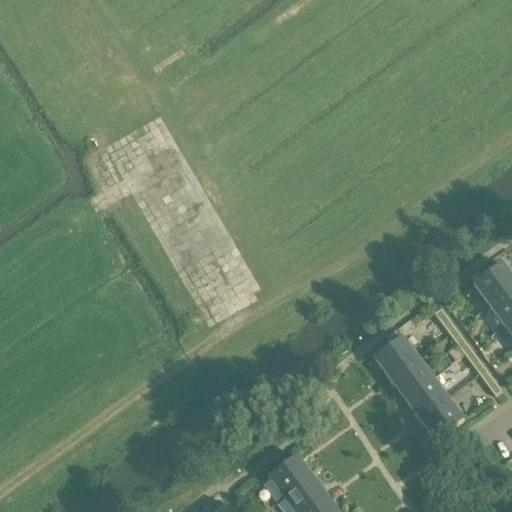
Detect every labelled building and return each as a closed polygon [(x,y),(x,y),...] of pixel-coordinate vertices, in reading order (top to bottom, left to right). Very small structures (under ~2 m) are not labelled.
[(117,125),(133,115),(118,90),(101,100),(117,125)] [(0,185),(40,162),(0,93),(0,185)] [(151,158),(168,146),(157,130),(145,138),(135,124),(122,132),(133,147),(140,143),(151,158)] [(113,147),(89,160),(96,172),(120,159),(113,147)] [(100,183),(129,171),(125,160),(95,173),(100,183)] [(111,192),(130,181),(125,173),(106,183),(111,192)] [(474,287),(489,308),(511,290),(511,277),(503,266),(474,287)] [(511,290),(489,308),(504,328),(511,322),(511,290)] [(208,318),(228,306),(223,299),(204,310),(208,318)] [(304,302),(271,324),(267,318),(250,330),(261,346),(311,312),(304,302)] [(434,316),(449,337),(457,332),(441,311),(434,316)] [(397,332),(385,340),(391,348),(403,339),(397,332)] [(449,337),(465,357),(472,352),(457,332),(449,337)] [(374,360),(389,381),(418,360),(403,339),(391,348),(374,360)] [(231,371),(246,357),(232,342),(217,356),(231,371)] [(465,357),(480,378),(487,373),(472,352),(465,357)] [(389,381),(405,402),(433,381),(418,360),(389,381)] [(487,373),(480,378),(495,399),(502,394),(487,373)] [(405,402),(420,422),(448,401),(433,381),(405,402)] [(448,401),(420,422),(435,443),(464,422),(448,401)] [(269,479),(284,500),(313,479),(298,458),(269,479)] [(284,500),(292,511),(311,511),(328,500),(313,479),(284,500)] [(311,511),(336,511),(328,500),(311,511)]
